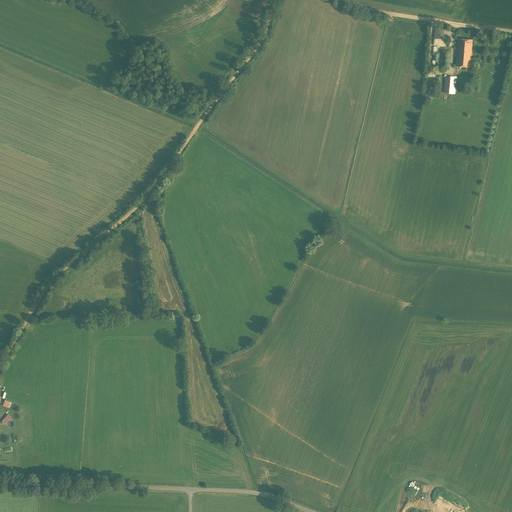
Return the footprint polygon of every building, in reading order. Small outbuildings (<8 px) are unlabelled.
[(440,36),(443,36),(443,28),(434,28),(434,38),(440,38),(440,36)] [(472,39),(458,38),(456,66),(470,67),(472,52),(471,52),(472,39)] [(445,76),(445,79),(444,92),(455,93),(456,77),(445,76)] [(173,172),(177,176),(181,171),(177,167),(173,172)] [(7,414),(1,421),(5,424),(11,417),(7,414)] [(461,511),(439,499),(431,511),(461,511)]
